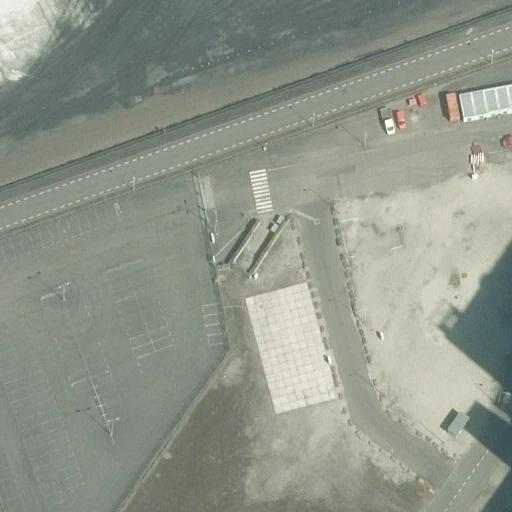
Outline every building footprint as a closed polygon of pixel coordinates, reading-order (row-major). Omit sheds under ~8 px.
[(511,87),(447,100),(452,126),(511,114),(511,87)] [(511,169),(477,177),(487,224),(511,218),(511,169)] [(441,401),(413,296),(399,299),(393,277),(358,286),(392,414),(441,401)] [(329,396),(313,325),(265,336),(282,407),(329,396)] [(234,355),(221,374),(231,381),(244,361),(234,355)] [(358,481),(372,463),(316,419),(301,437),(358,481)]
